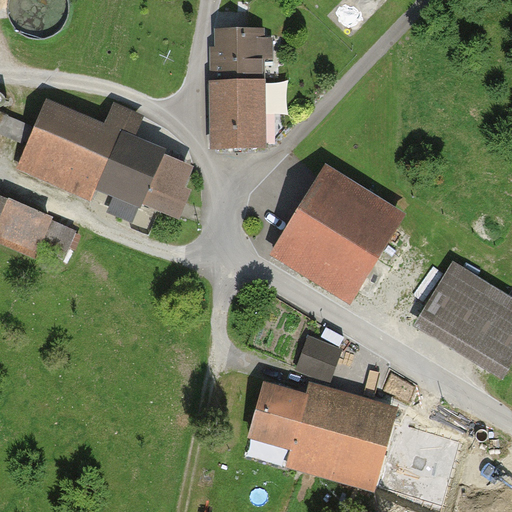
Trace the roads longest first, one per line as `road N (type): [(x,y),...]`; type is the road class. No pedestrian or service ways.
road 1 (track): [(210,0),(194,137),(224,220),(433,0)]
road 2 (residential): [(511,424),(255,276),(230,254),(224,220)]
road 3 (track): [(194,137),(101,91),(0,80)]
